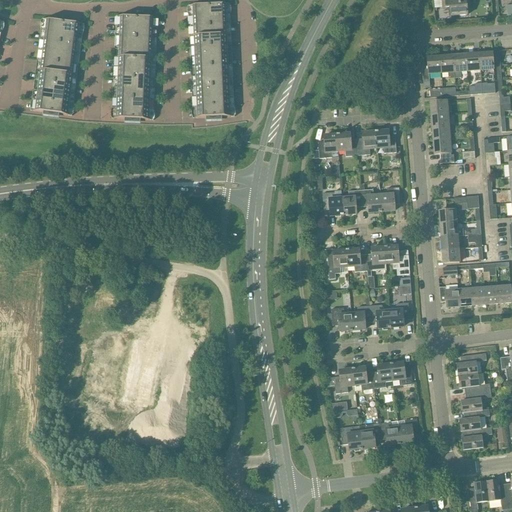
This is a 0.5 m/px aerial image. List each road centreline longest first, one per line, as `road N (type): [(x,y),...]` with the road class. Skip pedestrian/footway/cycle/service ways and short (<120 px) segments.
road 1 (unclassified): [(0,237),(172,266),(220,282),(241,408),(233,482),(255,502)]
road 2 (tertiary): [(292,492),(264,297),(268,190)]
road 3 (tertiary): [(252,200),(251,312),(278,501)]
road 4 (unknown): [(172,266),(145,409),(134,424),(101,428)]
road 5 (residential): [(414,116),(414,42),(511,29)]
road 6 (secondary): [(256,178),(99,185)]
road 7 (residential): [(292,492),(447,470)]
road 8 (secondary): [(99,185),(252,200)]
road 9 (secondary): [(268,190),(305,51)]
road 10 (secondary): [(305,51),(275,102),(256,178)]
road 11 (residential): [(447,470),(433,342)]
road 12 (residential): [(175,0),(174,121)]
